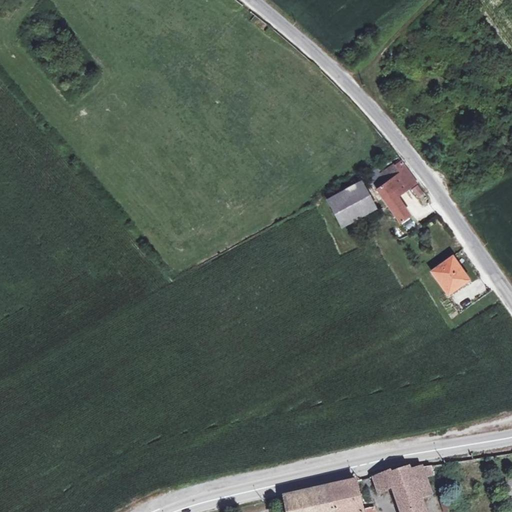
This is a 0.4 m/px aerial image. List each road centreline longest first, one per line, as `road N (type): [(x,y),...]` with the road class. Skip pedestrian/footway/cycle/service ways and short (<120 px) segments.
road 1 (residential): [(511,300),(372,110),(251,0)]
road 2 (secondary): [(511,436),(166,511)]
